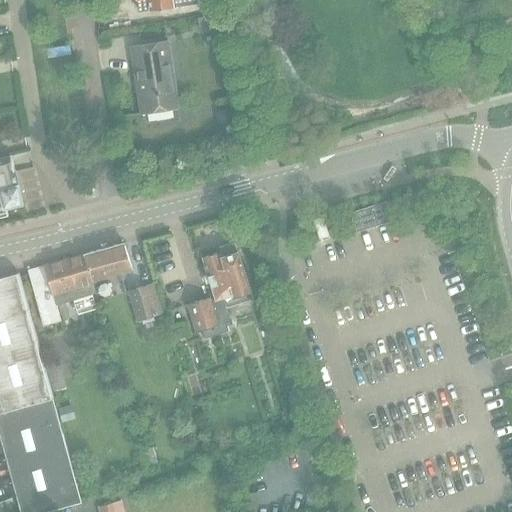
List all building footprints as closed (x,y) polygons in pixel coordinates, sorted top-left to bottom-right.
[(136,0),(138,10),(181,4),(180,0),(136,0)] [(143,111),(179,105),(169,40),(132,46),(143,111)] [(0,205),(15,201),(4,156),(0,156),(0,205)] [(390,219),(385,203),(352,213),(357,229),(390,219)] [(124,242),(83,254),(91,280),(131,269),(124,242)] [(220,251),(202,257),(214,297),(209,299),(208,297),(187,304),(195,331),(229,320),(222,297),(231,294),(232,295),(249,290),(237,250),(221,255),(220,251)] [(83,254),(27,269),(31,284),(34,293),(42,324),(60,319),(56,304),(54,305),(51,294),(69,289),(72,298),(90,293),(94,292),(93,289),(91,280),(83,254)] [(0,438),(16,494),(0,499),(0,511),(40,511),(81,501),(27,306),(28,305),(20,274),(19,275),(18,272),(0,276),(0,438)] [(136,320),(156,314),(148,285),(128,290),(136,320)] [(124,511),(121,500),(99,506),(100,511),(124,511)]
